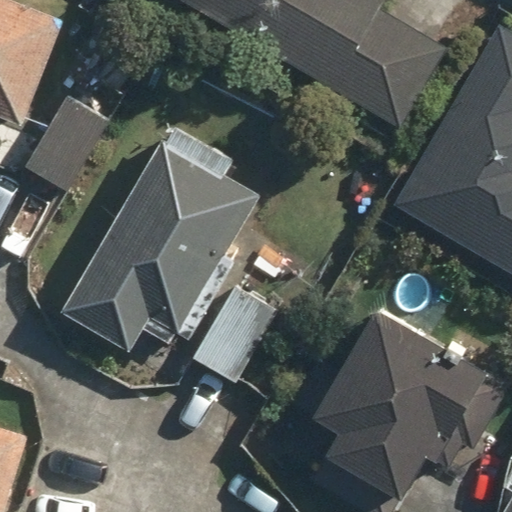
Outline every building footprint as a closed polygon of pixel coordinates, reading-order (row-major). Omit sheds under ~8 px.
[(0,0),(0,119),(22,129),(65,23),(7,0),(0,0)] [(386,0),(186,0),(390,131),(449,40),(386,0)] [(511,36),(494,27),(388,210),(511,281),(511,36)] [(63,95),(25,172),(73,196),(111,118),(63,95)] [(224,252),(256,197),(218,175),(226,162),(165,127),(60,309),(131,350),(148,321),(185,342),(234,258),(224,252)] [(231,293),(198,358),(243,381),(276,316),(231,293)] [(319,357),(291,405),(325,426),(300,468),(373,511),(401,511),(480,381),(367,314),(336,367),(319,357)] [(0,511),(1,511),(26,435),(0,426),(0,511)] [(511,511),(511,492),(500,511),(511,511)]
